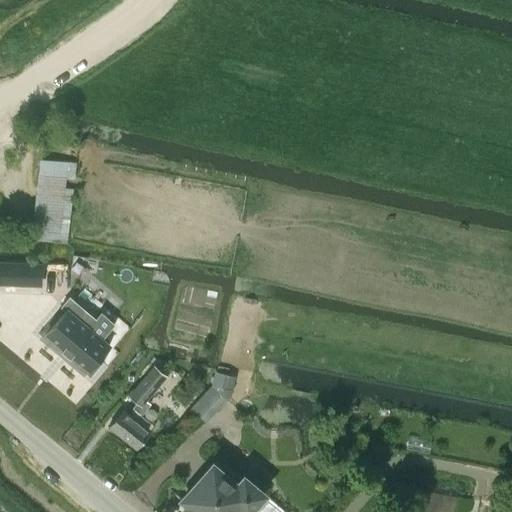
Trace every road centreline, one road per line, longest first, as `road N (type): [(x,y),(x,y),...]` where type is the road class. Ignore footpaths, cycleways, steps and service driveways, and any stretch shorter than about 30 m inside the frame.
road 1 (residential): [(150,0),(0,105)]
road 2 (unclassified): [(119,511),(0,410)]
